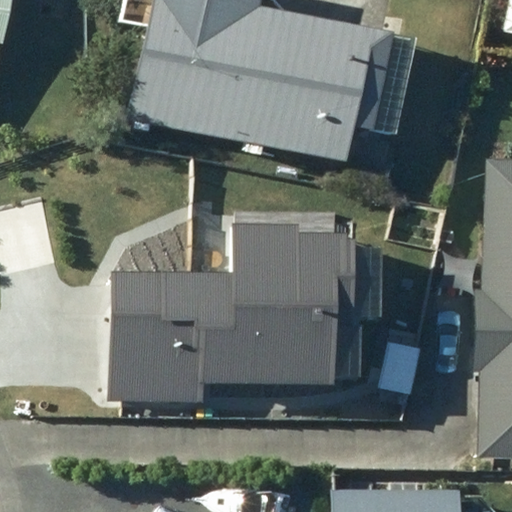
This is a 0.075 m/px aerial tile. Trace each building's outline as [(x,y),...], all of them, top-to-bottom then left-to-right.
[(143,0),(122,114),(340,155),(347,118),(364,122),(383,23),(257,0),(143,0)] [(511,0),(504,0),(499,27),(511,29),(511,0)] [(445,153),(405,145),(398,180),(438,188),(445,153)] [(511,154),(480,154),(478,285),(470,285),(469,367),(476,367),(475,454),(511,454),(511,154)] [(365,158),(360,185),(383,189),(388,162),(365,158)] [(207,278),(93,275),(89,405),(323,411),(328,237),(208,234),(207,278)] [(452,511),(452,486),(326,486),(326,511),(452,511)]
